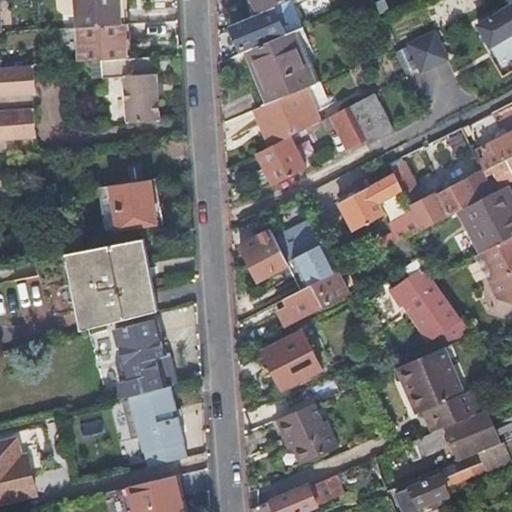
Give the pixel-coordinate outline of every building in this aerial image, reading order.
[(72,0),(74,28),(76,28),(115,26),(114,0),(72,0)] [(251,18),(273,9),(292,0),(247,0),(251,18)] [(511,6),(476,27),(489,49),(511,35),(511,6)] [(284,36),(273,9),(251,18),(231,26),(242,54),(247,51),(284,36)] [(76,28),(78,63),(96,61),(124,59),(122,42),(121,25),(115,26),(76,28)] [(306,89),(317,84),(295,32),(284,36),(247,51),(260,80),(263,79),(274,103),(306,89)] [(436,33),(410,46),(422,73),(449,60),(436,33)] [(149,74),(148,58),(124,59),(96,61),(98,78),(119,77),(122,123),(157,121),(154,74),(149,74)] [(10,67),(0,68),(0,156),(32,153),(31,141),(34,141),(33,96),(35,96),(33,65),(10,67)] [(306,89),(274,103),(255,110),(270,148),(288,138),(318,123),(306,89)] [(392,133),(373,95),(329,117),(345,150),(363,140),(366,146),(392,133)] [(460,129),(467,145),(474,141),(473,139),(489,130),(483,118),(460,129)] [(500,187),(511,180),(511,133),(481,149),(500,187)] [(306,170),(288,138),(270,148),(255,155),(271,187),(306,170)] [(449,144),(455,157),(468,150),(461,138),(449,144)] [(411,211),(421,232),(449,219),(447,216),(476,201),(477,203),(492,195),(482,174),(437,196),(437,195),(420,203),(401,164),(391,169),(394,176),(401,192),(411,211)] [(377,205),(401,192),(394,176),(340,205),(353,231),(382,216),(377,205)] [(167,219),(161,178),(154,179),(109,185),(116,226),(167,219)] [(458,213),(480,255),(511,238),(511,207),(502,189),(492,195),(477,203),(458,213)] [(403,239),(405,240),(421,232),(411,211),(389,222),(398,242),(403,239)] [(336,273),(338,272),(323,244),(320,246),(308,222),(275,239),(288,262),(285,264),(286,267),(287,269),(292,277),(299,292),(336,273)] [(286,267),(285,264),(269,232),(240,246),(258,282),(286,267)] [(511,238),(480,255),(474,258),(498,302),(511,306),(511,238)] [(139,239),(64,253),(79,329),(153,311),(139,239)] [(287,280),(292,277),(287,269),(282,272),(287,280)] [(447,347),(472,336),(460,318),(457,320),(422,272),(394,291),(391,287),(371,301),(389,325),(408,313),(428,341),(438,335),(447,347)] [(285,327),(348,295),(336,273),(299,292),(283,300),(288,309),(278,314),(285,327)] [(38,285),(14,289),(16,308),(41,305),(38,285)] [(283,300),(274,305),(278,314),(288,309),(283,300)] [(149,320),(130,324),(133,340),(153,336),(149,320)] [(166,385),(171,384),(164,355),(157,356),(153,336),(133,340),(130,324),(110,330),(120,374),(110,376),(115,398),(117,397),(166,385)] [(281,391),(320,371),(301,334),(262,354),(281,391)] [(460,396),(440,351),(398,369),(417,415),(421,413),(430,434),(478,414),(469,393),(460,396)] [(172,409),(166,385),(117,397),(127,438),(136,435),(143,465),(183,456),(174,416),(167,418),(165,411),(172,409)] [(178,408),(172,409),(165,411),(167,418),(174,416),(179,415),(178,408)] [(317,427),(308,408),(270,424),(280,446),(284,444),(287,452),(295,469),(333,452),(321,425),(317,427)] [(511,439),(511,419),(511,420),(511,422),(511,430),(494,438),(484,412),(478,414),(430,434),(406,445),(412,461),(430,454),(452,445),(459,462),(477,454),(503,444),(511,439)] [(13,433),(0,435),(0,502),(35,495),(25,449),(17,450),(13,433)] [(511,458),(511,439),(503,444),(509,460),(511,458)] [(509,460),(503,444),(477,454),(478,457),(438,473),(437,471),(403,486),(405,490),(393,495),(400,511),(419,511),(418,508),(447,496),(444,488),(484,472),(485,473),(511,462),(509,460)] [(437,471),(459,462),(452,445),(430,454),(437,471)] [(178,511),(171,474),(122,486),(127,511),(178,511)] [(307,487),(250,511),(301,511),(315,506),(342,495),(334,477),(308,488),(307,487)] [(429,511),(450,504),(447,496),(418,508),(419,511),(429,511)]
